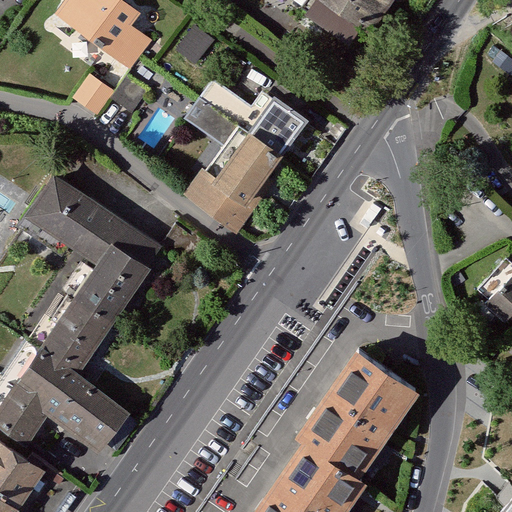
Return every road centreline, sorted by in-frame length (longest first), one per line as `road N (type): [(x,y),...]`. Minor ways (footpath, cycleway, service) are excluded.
road 1 (tertiary): [(377,122),(401,176),(442,362),(444,404),(423,511)]
road 2 (unclassified): [(272,271),(82,121),(0,99)]
road 3 (secondary): [(272,271),(104,511)]
road 4 (secondary): [(377,122),(272,271)]
road 5 (secondary): [(463,0),(377,122)]
